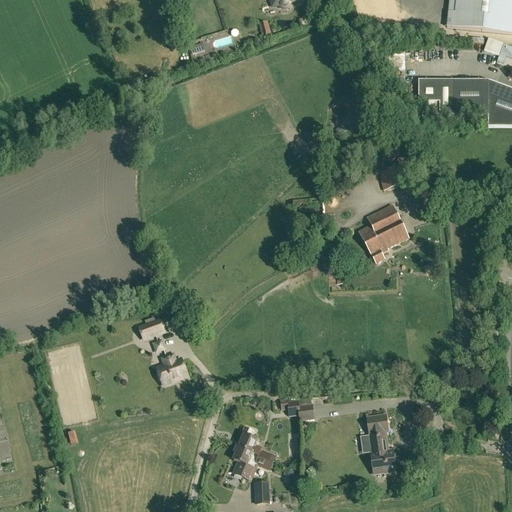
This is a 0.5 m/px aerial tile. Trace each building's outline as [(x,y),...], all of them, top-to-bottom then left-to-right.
[(271,0),(273,8),(279,6),(280,7),(280,8),(281,9),(282,9),(283,10),(284,10),(285,10),(286,10),(287,9),(288,8),(289,7),(289,6),(289,5),(289,4),(297,2),(296,0),(271,0)] [(511,35),(511,0),(450,0),(448,29),(511,35)] [(499,58),(503,45),(488,40),(484,52),(499,58)] [(511,90),(488,82),(451,82),(419,82),(419,104),(440,104),(440,118),(488,117),(488,129),(511,128),(511,90)] [(329,157),(352,140),(344,129),(321,146),(320,144),(311,149),(320,159),(327,154),(329,157)] [(414,186),(406,147),(376,153),(383,192),(414,186)] [(322,199),(293,202),(296,229),(306,228),(306,226),(325,224),(322,199)] [(409,240),(393,207),(368,220),(371,227),(360,233),(376,266),(385,261),(382,255),(389,252),(388,251),(409,240)] [(143,343),(166,335),(161,320),(155,322),(154,319),(145,323),(146,326),(138,328),(143,343)] [(160,341),(152,345),(156,355),(164,352),(160,341)] [(173,357),(163,361),(166,369),(158,372),(158,373),(158,376),(158,378),(159,380),(160,382),(162,384),(163,387),(174,383),(173,381),(187,376),(183,363),(176,365),(173,357)] [(290,418),(300,416),(300,409),(299,402),(288,404),(290,418)] [(313,407),(300,409),(300,416),(301,423),(314,421),(313,407)] [(386,417),(368,420),(372,455),(371,455),(374,476),(396,473),(393,452),(388,452),(385,432),(388,431),(386,417)] [(266,460),(269,455),(256,450),(259,442),(251,439),(254,433),(245,429),(237,448),(266,461),(266,460)] [(70,445),(77,444),(74,432),(67,433),(70,445)] [(273,463),(266,460),(266,461),(237,448),(234,453),(236,454),(233,461),(238,463),(235,471),(252,479),(257,466),(270,472),(273,463)] [(284,475),(293,478),(295,473),(287,470),(284,475)] [(268,485),(255,485),(256,506),(269,505),(268,485)]
